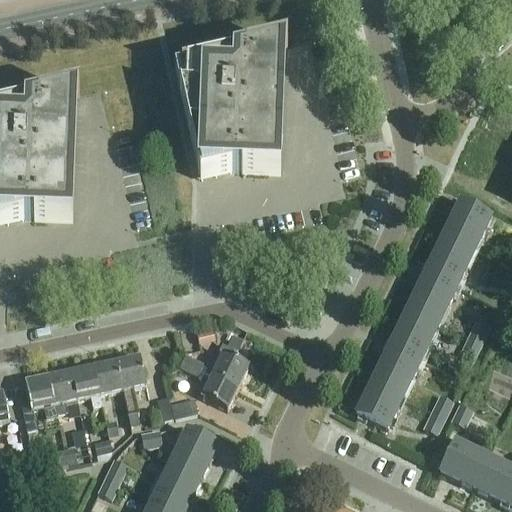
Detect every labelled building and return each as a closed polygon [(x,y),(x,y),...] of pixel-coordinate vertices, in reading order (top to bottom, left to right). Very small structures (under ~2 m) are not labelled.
[(280,177),(279,177),(284,53),(287,52),(287,51),(175,76),(194,159),(200,185),(231,178),(231,175),(241,176),(241,177),(280,178),(280,177)] [(76,100),(79,99),(79,98),(0,115),(0,230),(23,225),(23,223),(33,223),(33,224),(72,226),(72,224),(71,224),(76,100)] [(459,208),(424,279),(456,294),(491,224),(459,208)] [(424,279),(390,349),(422,365),(456,294),(424,279)] [(476,327),(472,335),(485,341),(489,333),(476,327)] [(472,335),(468,344),(481,350),(485,341),(472,335)] [(243,346),(232,341),(227,352),(237,357),(243,346)] [(468,344),(464,352),(477,358),(481,350),(468,344)] [(422,365),(390,349),(356,420),(387,436),(422,365)] [(223,360),(212,381),(238,394),(249,372),(238,366),(241,359),(237,357),(227,352),(222,350),(218,358),(223,360)] [(477,358),(464,352),(460,360),(473,367),(477,358)] [(180,373),(189,377),(195,366),(186,361),(180,373)] [(140,364),(116,369),(122,397),(128,422),(131,434),(140,432),(137,419),(139,419),(134,394),(146,391),(140,364)] [(195,366),(189,377),(198,382),(204,370),(195,366)] [(116,369),(94,374),(100,401),(122,397),(116,369)] [(94,374),(71,379),(77,406),(90,404),(92,413),(102,411),(100,401),(94,374)] [(71,379),(49,384),(57,421),(67,419),(65,409),(77,406),(71,379)] [(238,394),(212,381),(202,404),(227,416),(238,394)] [(57,421),(49,384),(25,389),(27,401),(19,402),(27,438),(37,436),(33,416),(43,414),(46,426),(57,423),(57,421)] [(0,400),(0,429),(9,427),(3,400),(0,400)] [(440,401),(436,410),(449,416),(453,407),(440,401)] [(157,407),(163,427),(173,424),(168,404),(157,407)] [(194,406),(172,411),(175,425),(197,419),(194,406)] [(436,410),(432,418),(444,424),(449,416),(436,410)] [(460,411),(455,419),(469,426),(473,418),(460,411)] [(432,418),(428,427),(440,433),(444,424),(432,418)] [(469,426),(455,419),(451,428),(465,435),(469,426)] [(115,427),(106,429),(109,442),(118,440),(115,427)] [(440,433),(428,427),(424,435),(436,441),(440,433)] [(187,436),(153,505),(166,511),(188,511),(218,452),(187,436)] [(159,437),(150,439),(153,453),(162,451),(159,437)] [(153,453),(150,439),(141,440),(143,454),(153,453)] [(111,458),(108,448),(95,451),(98,461),(111,458)] [(440,479),(507,511),(509,511),(511,507),(511,474),(455,448),(440,479)] [(74,453),(65,455),(68,469),(77,467),(74,453)] [(68,469),(65,455),(56,457),(59,471),(68,469)] [(50,462),(34,465),(37,479),(53,476),(50,462)] [(115,465),(111,474),(124,480),(128,472),(115,465)] [(111,474),(107,482),(119,488),(124,480),(111,474)] [(107,482),(103,491),(115,497),(119,488),(107,482)] [(115,497),(103,491),(99,499),(111,505),(115,497)]
